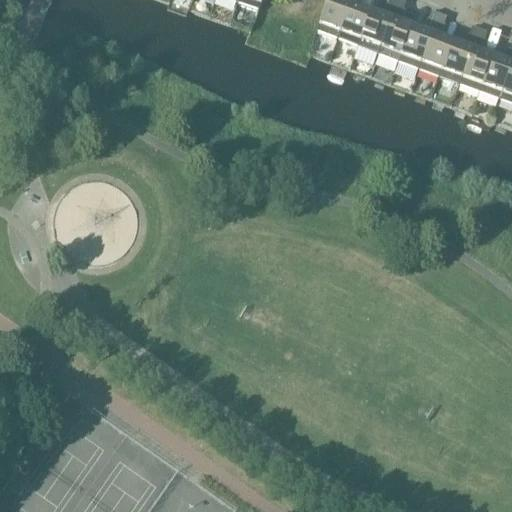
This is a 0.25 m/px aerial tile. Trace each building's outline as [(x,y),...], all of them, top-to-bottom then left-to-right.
[(239,0),(237,7),(258,15),(263,0),(239,0)] [(386,14),(393,17),(398,3),(391,0),(386,14)] [(350,9),(329,1),(316,36),(337,44),(350,9)] [(398,3),(393,17),(400,19),(405,6),(398,3)] [(370,16),(350,9),(337,44),(357,52),(370,16)] [(426,29),(434,32),(439,18),(431,15),(426,29)] [(357,52),(377,59),(391,24),(370,16),(357,52)] [(434,32),(441,34),(446,21),(439,18),(434,32)] [(377,59),(398,67),(411,31),(391,24),(377,59)] [(467,44),(474,47),(479,33),(472,30),(467,44)] [(398,67),(418,74),(431,39),(411,31),(398,67)] [(479,33),(474,47),(481,49),(486,36),(479,33)] [(418,74),(438,82),(451,46),(431,39),(418,74)] [(438,82),(458,89),(472,54),(451,46),(438,82)] [(458,89),(479,97),(492,61),(472,54),(458,89)] [(479,97),(499,104),(511,68),(492,61),(479,97)] [(511,68),(499,104),(511,108),(511,68)]
